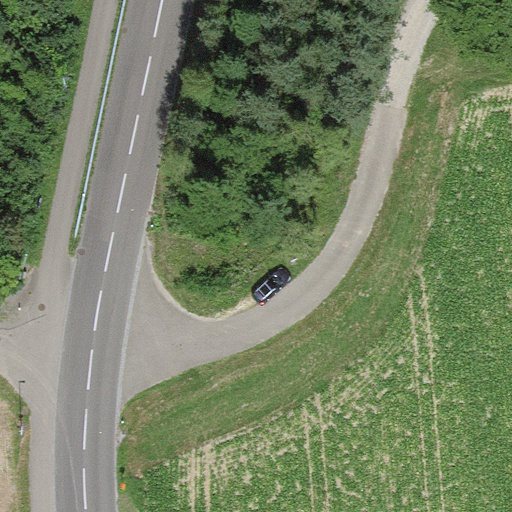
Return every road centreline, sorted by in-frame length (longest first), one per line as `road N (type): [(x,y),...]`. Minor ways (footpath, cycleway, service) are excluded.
road 1 (track): [(88,359),(195,357),(279,332),(332,283),(431,0)]
road 2 (tertiary): [(159,0),(88,359),(88,511)]
